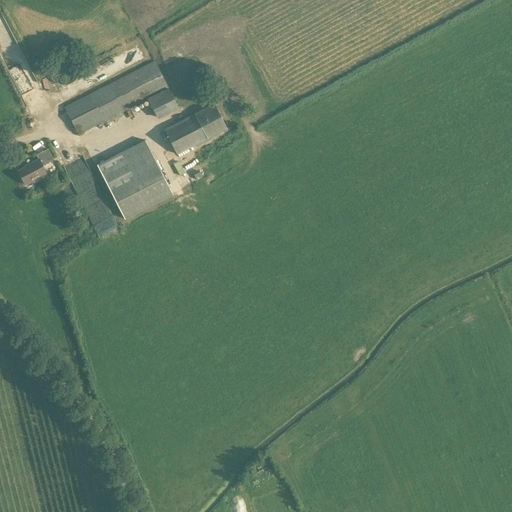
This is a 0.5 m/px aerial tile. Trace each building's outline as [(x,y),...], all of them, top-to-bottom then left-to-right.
[(137,44),(125,50),(128,57),(141,52),(137,44)] [(179,108),(168,88),(154,61),(64,107),(78,135),(148,100),(158,119),(179,108)] [(227,128),(214,104),(165,130),(177,154),(227,128)] [(173,195),(145,140),(97,164),(125,219),(173,195)] [(47,174),(43,166),(54,160),(48,149),(36,155),(38,160),(25,166),(26,167),(18,171),(25,185),(32,181),(33,183),(40,179),(39,178),(47,174)] [(174,163),(181,176),(187,173),(180,160),(174,163)]
